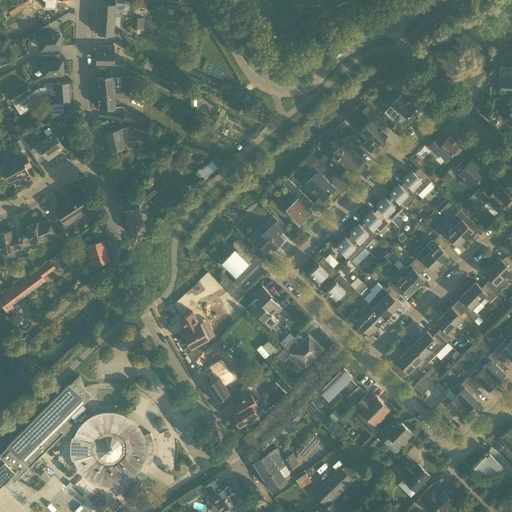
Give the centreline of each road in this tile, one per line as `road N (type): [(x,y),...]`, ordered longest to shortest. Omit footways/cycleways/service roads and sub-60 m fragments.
road 1 (residential): [(258,500),(140,302),(94,164)]
road 2 (residential): [(366,359),(286,278),(287,269),(452,103)]
road 3 (residential): [(511,384),(447,453),(366,359)]
road 4 (residential): [(366,359),(511,222)]
road 5 (residential): [(94,164),(80,75),(84,0)]
